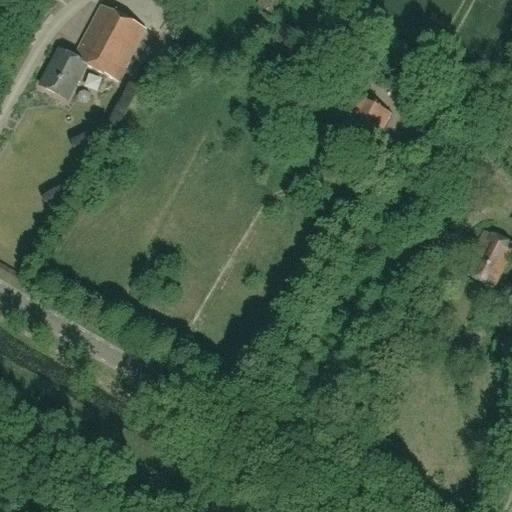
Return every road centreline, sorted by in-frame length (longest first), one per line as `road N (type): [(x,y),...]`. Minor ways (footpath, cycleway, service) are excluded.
road 1 (unclassified): [(370,511),(331,482),(0,297)]
road 2 (track): [(223,511),(0,376)]
